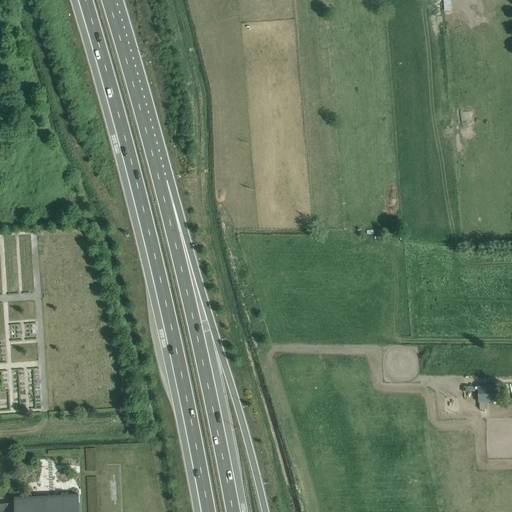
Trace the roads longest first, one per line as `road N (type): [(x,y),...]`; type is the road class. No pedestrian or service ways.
road 1 (trunk): [(85,0),(159,281),(206,511)]
road 2 (trunk): [(265,511),(186,239),(150,145)]
road 3 (trunk): [(232,511),(150,145)]
road 4 (trunk): [(150,145),(107,0)]
